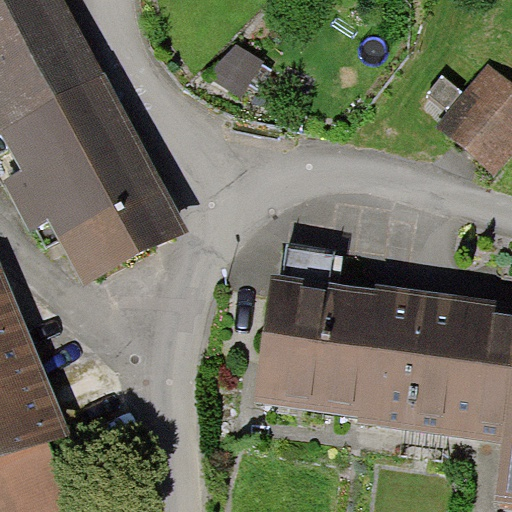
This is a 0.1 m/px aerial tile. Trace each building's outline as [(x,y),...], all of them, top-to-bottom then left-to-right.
[(0,0),(0,127),(3,133),(105,80),(62,0),(0,0)] [(511,86),(490,67),(437,125),(491,173),(511,150),(511,86)] [(160,183),(105,80),(3,133),(25,174),(9,183),(35,231),(51,222),(86,288),(187,235),(160,183)] [(16,307),(0,270),(0,511),(60,511),(73,507),(47,447),(71,437),(54,396),(36,355),(16,307)] [(370,301),(266,286),(250,405),(500,440),(492,497),(511,499),(511,320),(502,319),(411,306),(370,301)]
